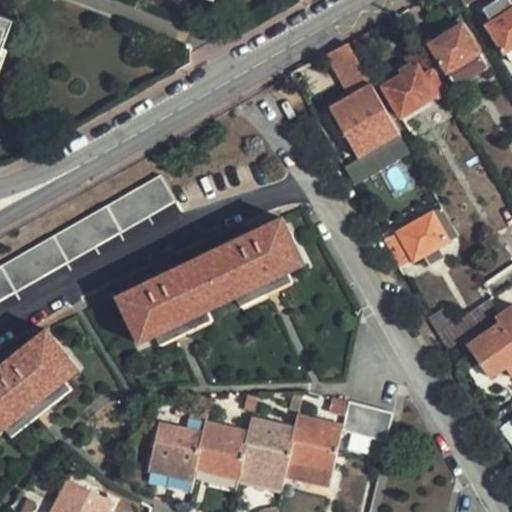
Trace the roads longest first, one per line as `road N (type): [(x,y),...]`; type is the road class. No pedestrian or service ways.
road 1 (residential): [(498,511),(306,170),(0,322)]
road 2 (residential): [(58,180),(236,76)]
road 3 (residential): [(236,76),(215,50),(86,0)]
road 4 (residential): [(236,76),(366,0)]
